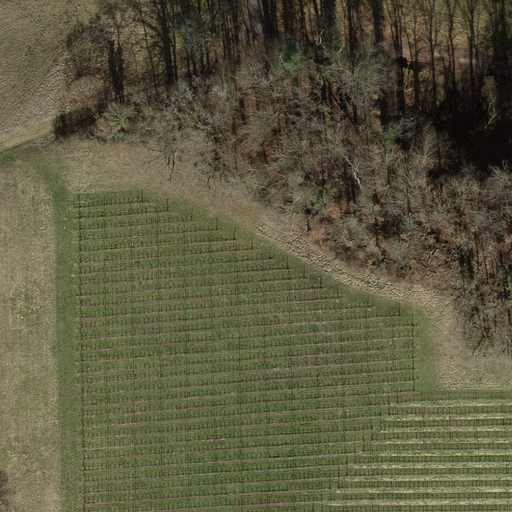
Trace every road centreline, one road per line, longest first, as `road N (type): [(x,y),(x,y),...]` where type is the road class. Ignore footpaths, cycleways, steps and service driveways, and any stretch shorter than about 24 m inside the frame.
road 1 (track): [(249,26),(0,146)]
road 2 (track): [(511,60),(249,26)]
